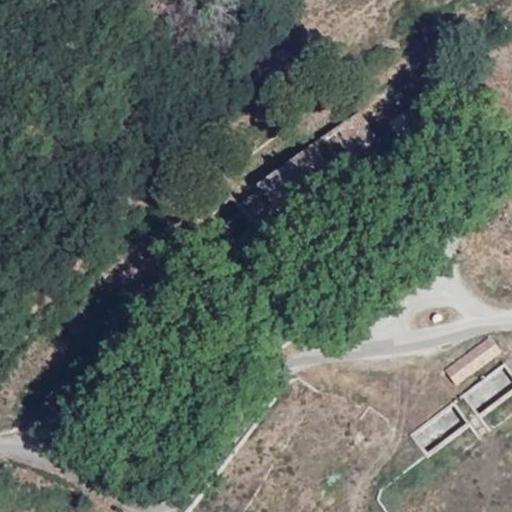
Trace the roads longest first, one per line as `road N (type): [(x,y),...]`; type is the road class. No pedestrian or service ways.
road 1 (residential): [(321,350),(269,366),(197,477),(134,487),(0,451)]
road 2 (unknown): [(7,452),(184,246)]
road 3 (residential): [(478,323),(321,350)]
road 4 (residential): [(433,274),(437,233),(511,143)]
road 5 (residential): [(321,350),(395,312),(433,274)]
